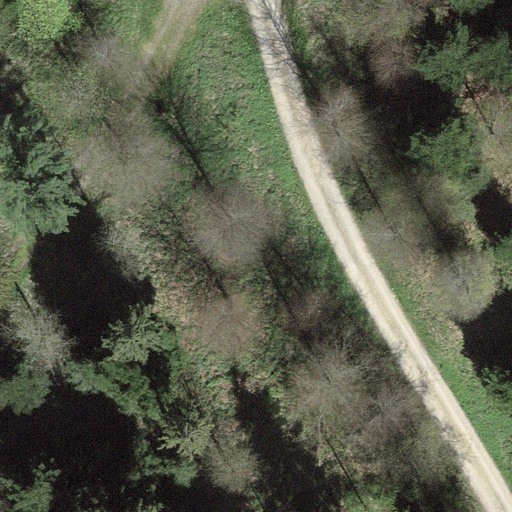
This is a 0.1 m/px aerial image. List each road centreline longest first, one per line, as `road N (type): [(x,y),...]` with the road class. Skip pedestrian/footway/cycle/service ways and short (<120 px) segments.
road 1 (track): [(262,0),(344,237),(511,507)]
road 2 (track): [(182,0),(122,110),(44,215),(0,257)]
